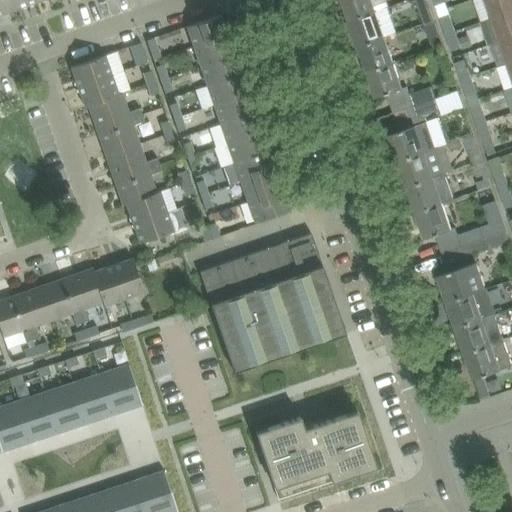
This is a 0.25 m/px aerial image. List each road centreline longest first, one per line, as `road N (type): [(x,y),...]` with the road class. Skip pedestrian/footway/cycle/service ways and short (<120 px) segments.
road 1 (residential): [(432,439),(274,0)]
road 2 (residential): [(40,54),(89,213),(73,238),(0,264)]
road 3 (residential): [(40,54),(203,0)]
